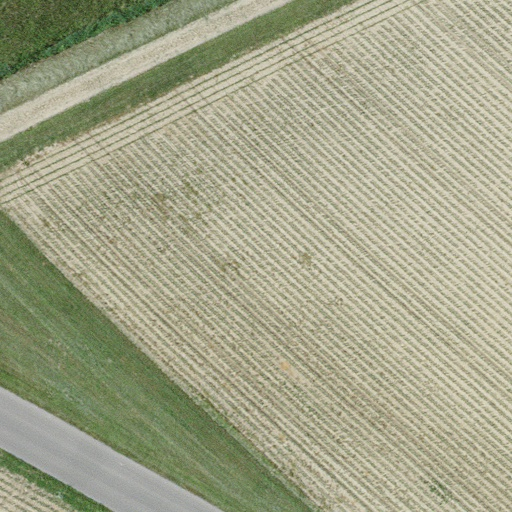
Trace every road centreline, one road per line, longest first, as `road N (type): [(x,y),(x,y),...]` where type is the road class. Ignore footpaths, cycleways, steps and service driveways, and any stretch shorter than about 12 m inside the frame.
road 1 (track): [(0,129),(265,0)]
road 2 (tertiary): [(0,420),(167,511)]
